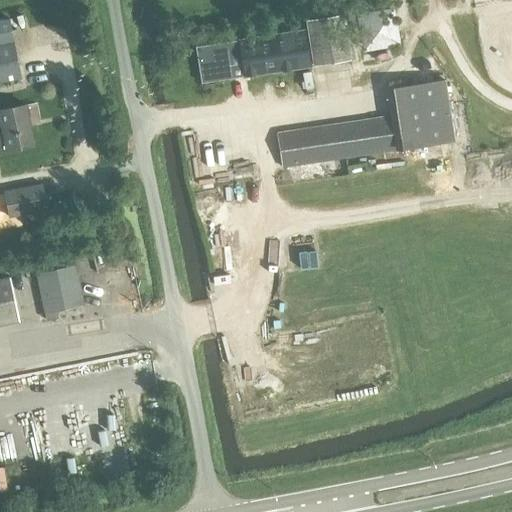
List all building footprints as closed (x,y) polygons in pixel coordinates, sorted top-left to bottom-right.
[(351,58),(344,14),(307,20),(314,64),(351,58)] [(0,81),(20,77),(8,19),(0,20),(0,81)] [(223,77),(231,76),(244,74),(244,75),(311,65),(305,28),(252,37),(218,42),(220,52),(197,56),(201,81),(223,77)] [(283,166),(454,140),(445,79),(393,86),(397,114),(278,132),(283,166)] [(34,144),(26,104),(0,109),(0,150),(5,150),(34,144)] [(0,228),(23,225),(21,214),(47,210),(42,184),(4,190),(5,195),(0,196),(0,228)] [(37,274),(46,320),(58,318),(57,310),(83,304),(75,266),(69,267),(67,258),(35,264),(36,271),(37,274)] [(0,278),(0,324),(19,320),(9,277),(0,278)] [(155,396),(143,398),(150,436),(162,433),(155,396)]
